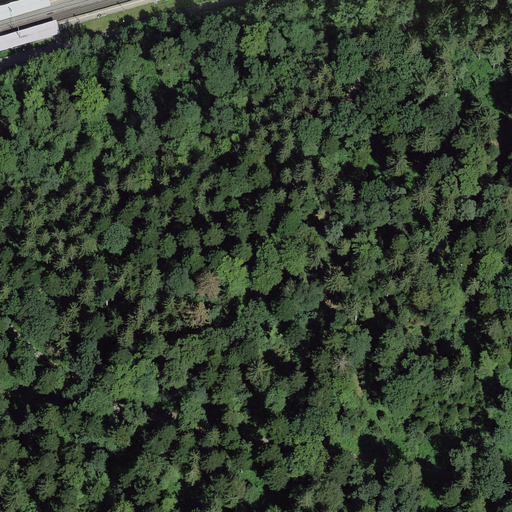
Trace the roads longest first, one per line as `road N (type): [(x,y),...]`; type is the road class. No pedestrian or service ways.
road 1 (track): [(0,306),(56,366),(144,418),(203,404),(236,349),(314,143),(393,34),(449,0)]
road 2 (track): [(0,391),(511,487)]
